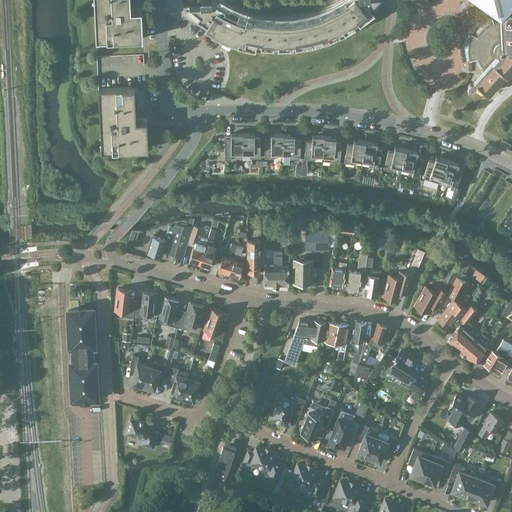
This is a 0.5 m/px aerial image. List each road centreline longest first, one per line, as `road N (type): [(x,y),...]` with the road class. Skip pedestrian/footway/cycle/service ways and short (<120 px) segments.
road 1 (residential): [(511,166),(407,126),(311,113),(197,111)]
road 2 (residential): [(451,359),(374,311),(243,297)]
road 3 (residential): [(384,480),(225,420),(200,423)]
road 4 (residential): [(197,111),(166,108),(159,0)]
road 5 (residential): [(384,480),(451,359)]
road 6 (residential): [(243,297),(112,260)]
road 7 (residential): [(200,423),(243,297)]
